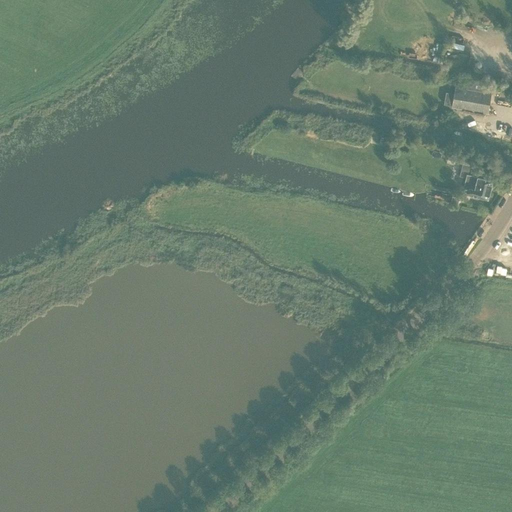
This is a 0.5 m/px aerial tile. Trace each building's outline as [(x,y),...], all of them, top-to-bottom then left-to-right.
[(450,56),(462,58),(463,52),(451,50),(450,56)] [(509,74),(509,64),(497,64),(497,73),(509,74)] [(310,83),(309,90),(324,93),(325,86),(310,83)] [(455,87),(453,94),(445,92),(443,105),(451,106),(451,108),(487,114),(490,93),(460,88),(455,87)] [(471,157),(458,154),(448,152),(446,160),(456,162),(462,163),(459,176),(465,177),(461,193),(487,200),(492,181),(467,174),(469,165),(471,157)] [(435,192),(434,198),(449,201),(450,195),(435,192)] [(459,198),(452,196),(450,203),(458,204),(459,198)]
